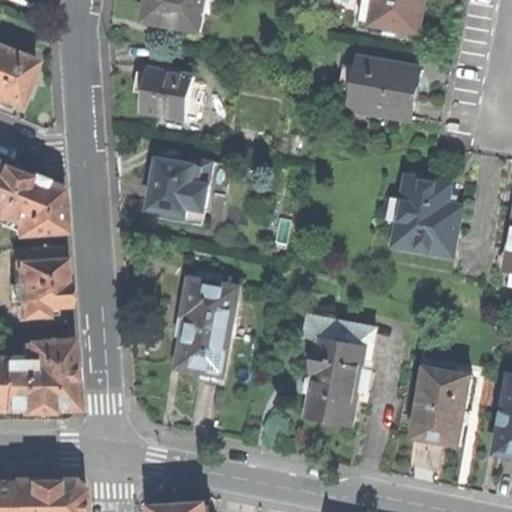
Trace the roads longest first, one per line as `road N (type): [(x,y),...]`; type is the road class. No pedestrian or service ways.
road 1 (unclassified): [(104,445),(443,511)]
road 2 (residential): [(104,445),(84,165)]
road 3 (residential): [(511,139),(456,127),(480,0)]
road 4 (residential): [(84,165),(78,0)]
